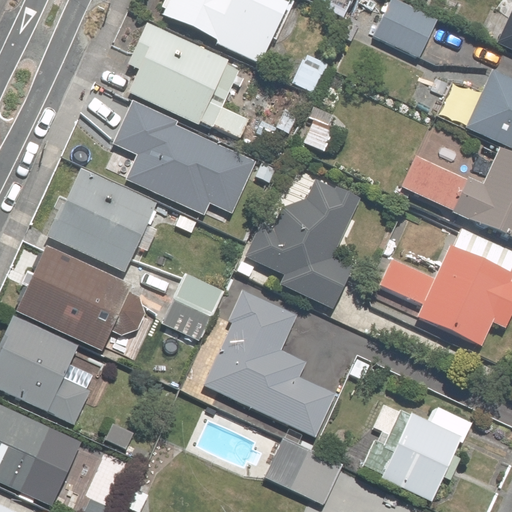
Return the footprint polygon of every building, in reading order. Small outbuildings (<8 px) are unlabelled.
[(163,0),(165,1),(156,20),(262,68),(289,9),(269,0),(163,0)] [(511,0),(502,0),(497,12),(507,17),(493,45),(511,54),(511,0)] [(387,2),(370,39),(421,63),(439,26),(387,2)] [(241,71),(144,28),(126,69),(135,73),(125,95),(238,146),(250,121),(224,110),(241,71)] [(299,58),(287,84),(313,97),(326,70),(299,58)] [(450,85),(436,115),(511,150),(511,83),(489,72),(477,98),(450,85)] [(258,181),(251,159),(129,103),(110,146),(132,156),(120,183),(203,220),(207,211),(226,220),(246,206),(258,181)] [(310,124),(298,147),(321,158),(332,135),(310,124)] [(479,186),(416,155),(398,191),(511,246),(511,157),(497,150),(479,186)] [(80,167),(44,239),(122,279),(158,207),(80,167)] [(336,193),(316,184),(287,206),(275,233),(259,226),(243,261),(280,278),(272,296),(302,309),(305,301),(322,308),(326,299),(335,303),(344,283),(353,286),(356,277),(351,250),(343,246),(354,223),(336,193)] [(431,281),(388,262),(376,289),(418,309),(413,320),(474,349),(489,317),(507,325),(511,313),(511,278),(446,248),(431,281)] [(78,349),(96,358),(128,289),(44,249),(12,318),(78,349)] [(219,296),(184,279),(158,332),(192,349),(219,296)] [(307,365),(279,351),(294,321),(244,297),(200,388),(284,429),(258,482),(316,510),(335,470),(306,456),(335,396),(300,379),(307,365)] [(0,343),(0,389),(74,424),(88,394),(62,382),(78,349),(12,318),(0,343)] [(380,407),(369,430),(386,438),(397,415),(380,407)] [(0,488),(22,499),(38,464),(47,468),(61,437),(0,409),(0,488)] [(408,415),(379,480),(434,506),(471,425),(435,409),(428,424),(408,415)]
